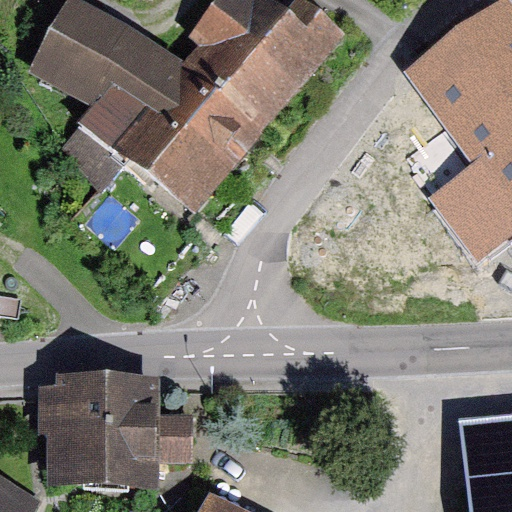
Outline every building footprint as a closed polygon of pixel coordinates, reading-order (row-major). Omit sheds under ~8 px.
[(227,0),(189,47),(197,53),(186,68),(73,5),(30,82),(94,118),(81,134),(196,228),(346,44),(292,0),(227,0)] [(511,31),(446,81),(511,167),(511,31)] [(57,387),(57,397),(40,397),(39,445),(49,445),(48,499),(161,501),(161,470),(193,470),(194,421),(162,421),(162,389),(57,387)] [(511,511),(511,424),(466,430),(475,511),(511,511)] [(0,511),(39,511),(43,507),(0,483),(0,511)] [(230,511),(213,503),(207,511),(230,511)]
